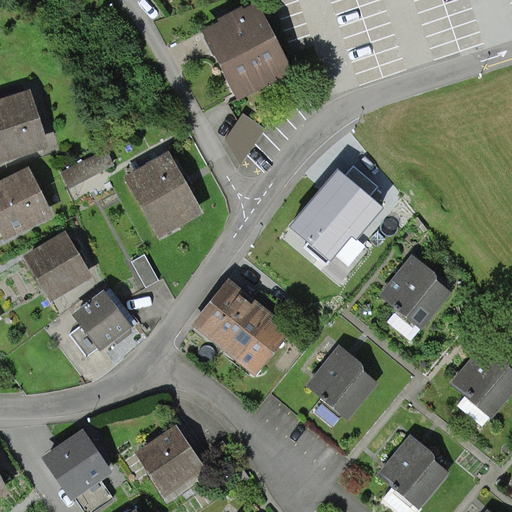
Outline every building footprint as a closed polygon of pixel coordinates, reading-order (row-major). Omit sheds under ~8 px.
[(257,1),(201,30),(237,101),(294,73),(257,1)] [(30,90),(0,99),(0,164),(49,148),(30,90)] [(106,149),(60,173),(69,190),(115,166),(106,149)] [(168,152),(123,177),(159,240),(204,214),(168,152)] [(29,166),(0,180),(0,233),(4,241),(54,217),(29,166)] [(337,169),(289,227),(330,262),(335,256),(349,267),(366,246),(358,240),(384,208),(370,197),(379,187),(354,166),(346,176),(337,169)] [(65,231),(23,256),(50,303),(93,277),(65,231)] [(434,272),(411,255),(378,296),(421,331),(452,292),(437,281),(437,276),(434,272)] [(228,277),(191,325),(255,375),(293,327),(228,277)] [(81,326),(69,335),(86,358),(98,349),(100,353),(132,328),(104,291),(72,315),(81,326)] [(482,342),(449,382),(491,417),(511,392),(511,372),(506,368),(506,363),(504,360),(482,342)] [(338,345),(305,385),(348,420),(378,384),(363,371),(363,366),(361,363),(338,345)] [(176,425),(135,453),(165,497),(206,469),(176,425)] [(83,429),(41,458),(71,502),(113,473),(83,429)] [(410,435),(377,475),(419,510),(450,474),(434,461),(435,456),(433,453),(410,435)] [(0,475),(0,499),(10,495),(0,475)]
